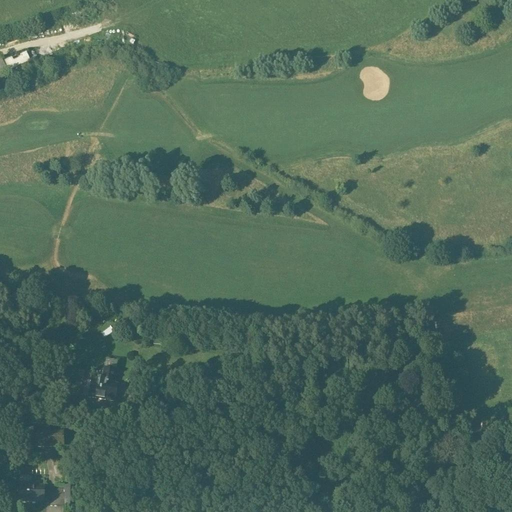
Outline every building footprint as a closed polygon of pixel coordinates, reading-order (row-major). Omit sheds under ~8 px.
[(22,58),(13,62),(12,59),(5,62),(10,71),(30,61),(26,54),(21,56),(22,58)] [(1,59),(0,59),(0,80),(10,75),(1,59)] [(105,367),(116,368),(117,362),(106,360),(105,367)] [(116,370),(105,368),(103,382),(93,381),(90,397),(115,401),(117,389),(113,388),(116,370)] [(51,434),(51,423),(37,424),(37,434),(51,434)] [(51,434),(37,434),(38,448),(64,448),(64,434),(51,434)] [(45,486),(20,486),(20,502),(45,503),(45,486)] [(77,487),(66,487),(65,507),(76,507),(77,487)]
